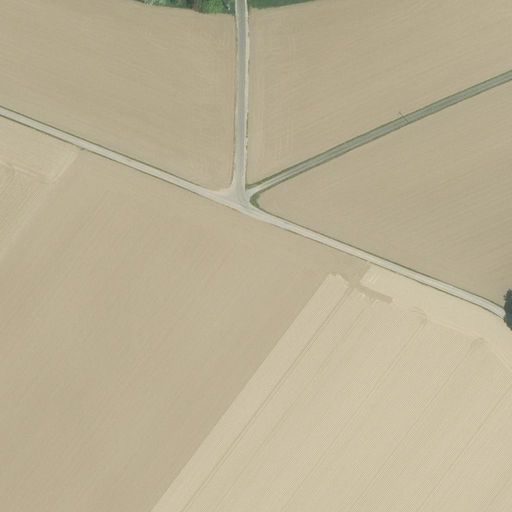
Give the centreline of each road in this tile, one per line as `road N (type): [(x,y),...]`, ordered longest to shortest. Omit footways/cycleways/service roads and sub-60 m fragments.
road 1 (residential): [(0,111),(511,319)]
road 2 (track): [(240,0),(242,207)]
